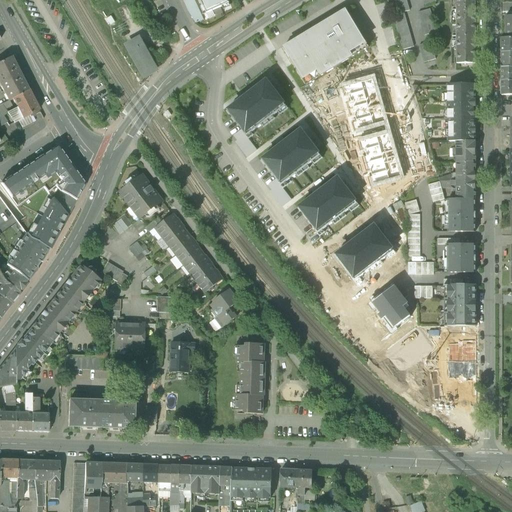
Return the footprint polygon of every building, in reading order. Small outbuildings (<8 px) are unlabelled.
[(186,0),(185,0),(196,24),(204,21),(194,0),(186,0)] [(200,0),(207,14),(230,4),(227,0),(200,0)] [(393,0),(397,14),(403,12),(409,10),(405,0),(393,0)] [(456,0),(456,10),(475,10),(475,0),(456,0)] [(284,48),(306,86),(369,48),(346,10),(284,48)] [(456,10),(457,23),(475,23),(475,10),(456,10)] [(418,14),(424,36),(429,35),(437,33),(434,23),(430,11),(418,14)] [(413,47),(403,12),(397,14),(392,15),(397,31),(402,50),(413,47)] [(457,23),(457,36),(475,36),(475,23),(457,23)] [(457,36),(457,49),(475,49),(475,36),(457,36)] [(501,39),(501,54),(511,53),(511,38),(507,39),(501,39)] [(155,71),(139,41),(129,47),(145,76),(155,71)] [(419,45),(424,61),(435,58),(435,56),(433,50),(431,41),(419,45)] [(475,55),(475,49),(457,49),(457,64),(475,64),(475,55)] [(511,53),(501,54),(501,68),(511,68),(511,53)] [(0,85),(8,102),(9,102),(13,100),(13,99),(29,91),(11,57),(0,63),(0,85)] [(511,81),(511,68),(501,68),(501,82),(511,81)] [(372,79),(345,88),(358,130),(385,122),(372,79)] [(511,95),(511,81),(501,82),(502,96),(511,95)] [(266,82),(227,112),(244,134),(248,131),(251,134),(251,133),(262,125),(263,125),(260,121),(270,114),(272,117),(273,117),(279,112),(277,109),(284,104),(266,82)] [(449,142),(456,142),(475,142),(475,141),(474,141),(474,134),(475,134),(475,127),(474,127),(474,107),(476,107),(475,101),(474,101),(474,86),(447,86),(447,94),(448,94),(448,103),(447,103),(447,111),(448,111),(449,142)] [(23,119),(32,115),(39,111),(29,91),(13,99),(13,100),(18,109),(23,119)] [(277,109),(279,112),(286,107),(284,104),(277,109)] [(288,109),(286,107),(279,112),(280,115),(288,109)] [(10,113),(15,123),(23,119),(18,109),(10,113)] [(260,121),(263,125),(272,117),(270,114),(260,121)] [(275,119),(273,117),(272,117),(263,125),(262,125),(264,128),(275,119)] [(241,130),(233,136),(237,141),(235,143),(247,159),(257,151),(241,130)] [(301,131),(262,161),(279,183),(283,180),(285,184),(286,183),(296,175),(297,174),(295,171),(304,164),(307,167),(308,166),(313,162),(314,162),(311,158),(318,153),(301,131)] [(388,134),(361,142),(374,185),(400,177),(388,134)] [(456,142),(456,163),(475,163),(475,142),(456,142)] [(75,202),(85,185),(58,147),(0,184),(17,207),(44,188),(48,193),(55,187),(58,190),(60,193),(75,202)] [(311,158),(314,162),(320,156),(318,153),(311,158)] [(322,159),(320,156),(314,162),(313,162),(315,165),(322,159)] [(456,163),(456,181),(475,181),(475,163),(456,163)] [(295,171),(297,174),(307,167),(304,164),(295,171)] [(310,169),(308,166),(307,167),(297,174),(296,175),(298,178),(310,169)] [(327,183),(337,179),(335,174),(325,178),(327,183)] [(120,192),(140,219),(145,215),(147,218),(150,217),(159,210),(160,208),(159,206),(163,202),(154,191),(155,191),(151,186),(150,186),(142,175),(138,179),(136,177),(134,177),(124,184),(123,186),(125,188),(120,192)] [(338,179),(299,209),(316,231),(319,228),(322,231),(323,230),(333,223),(334,222),(332,219),(341,212),(343,215),(344,214),(350,210),(350,209),(348,206),(355,201),(338,179)] [(276,180),(268,186),(272,191),(269,192),(282,208),(292,201),(276,180)] [(395,185),(391,181),(386,186),(389,190),(395,185)] [(476,199),(475,181),(456,181),(456,187),(456,199),(456,200),(475,199),(476,199)] [(433,202),(444,200),(440,182),(428,185),(433,202)] [(44,188),(17,207),(0,184),(0,197),(13,215),(27,234),(30,239),(50,249),(58,234),(68,215),(59,207),(55,202),(51,197),(48,193),(44,188)] [(48,193),(51,197),(58,190),(55,187),(48,193)] [(60,193),(55,202),(59,207),(68,215),(75,202),(60,193)] [(475,232),(475,199),(456,200),(456,199),(448,200),(448,207),(449,207),(449,224),(448,224),(448,232),(475,232)] [(405,204),(408,215),(420,212),(416,200),(405,204)] [(357,204),(355,201),(348,206),(350,209),(357,204)] [(359,207),(357,204),(350,209),(350,210),(352,213),(359,207)] [(332,219),(334,222),(343,215),(341,212),(332,219)] [(346,217),(344,214),(343,215),(334,222),(333,223),(335,225),(346,217)] [(156,228),(163,237),(180,224),(173,215),(156,228)] [(408,215),(408,257),(420,257),(420,215),(408,215)] [(125,216),(121,220),(128,229),(132,226),(125,216)] [(121,220),(117,223),(124,232),(128,229),(121,220)] [(145,228),(149,233),(150,232),(156,228),(158,226),(155,221),(145,228)] [(120,235),(124,232),(117,223),(113,226),(120,235)] [(163,237),(170,246),(187,234),(180,224),(163,237)] [(336,257),(351,276),(355,282),(356,283),(395,252),(374,227),(336,257)] [(150,232),(158,242),(163,237),(156,228),(150,232)] [(21,242),(11,260),(13,263),(34,276),(38,271),(37,268),(40,263),(42,263),(50,249),(30,239),(27,234),(20,241),(21,242)] [(170,247),(177,256),(194,243),(187,234),(170,246),(170,247)] [(164,252),(170,247),(170,246),(163,237),(158,242),(157,242),(164,252)] [(137,242),(133,246),(128,249),(135,258),(140,255),(142,253),(144,251),(137,242)] [(177,256),(184,265),(201,252),(194,243),(177,256)] [(476,273),(475,245),(460,245),(447,245),(447,252),(448,253),(448,265),(447,265),(448,273),(476,273)] [(184,265),(191,274),(208,262),(201,252),(184,265)] [(146,258),(142,253),(140,255),(135,258),(139,263),(146,258)] [(184,265),(177,256),(171,261),(178,270),(184,265)] [(29,282),(34,276),(13,263),(11,260),(10,260),(6,266),(14,271),(15,270),(29,282)] [(191,274),(198,284),(215,271),(208,262),(191,274)] [(102,273),(117,283),(122,274),(123,272),(108,263),(102,273)] [(434,263),(408,263),(408,275),(434,275),(434,263)] [(65,285),(55,298),(75,314),(101,281),(93,275),(94,274),(94,271),(90,268),(88,268),(87,270),(80,265),(69,280),(68,280),(65,284),(65,285)] [(143,274),(147,278),(156,271),(153,267),(143,274)] [(29,282),(15,270),(14,271),(10,276),(7,272),(1,276),(5,282),(20,293),(29,282)] [(222,280),(215,271),(198,284),(199,284),(202,288),(206,293),(222,280)] [(127,277),(122,274),(117,283),(116,284),(121,287),(127,277)] [(344,282),(348,288),(355,282),(351,276),(344,282)] [(20,293),(5,282),(1,286),(0,287),(0,296),(11,305),(20,293)] [(356,283),(355,282),(348,288),(345,289),(356,304),(366,296),(356,283)] [(195,293),(202,288),(199,284),(192,289),(195,293)] [(463,286),(448,286),(448,327),(476,327),(476,286),(463,286)] [(403,325),(408,321),(410,320),(405,312),(409,309),(393,287),(370,305),(392,333),(394,332),(398,328),(403,325)] [(432,287),(414,287),(414,299),(432,299),(432,287)] [(230,290),(218,298),(219,299),(214,303),(210,306),(214,311),(213,312),(217,318),(214,319),(222,329),(237,317),(231,308),(239,302),(230,290)] [(11,305),(0,296),(0,317),(0,318),(11,305)] [(160,297),(159,307),(174,308),(175,297),(162,297),(160,297)] [(41,316),(31,329),(51,345),(75,314),(55,298),(44,311),(40,315),(41,316)] [(108,317),(120,318),(120,312),(120,300),(108,300),(108,312),(108,314),(108,317)] [(361,312),(370,305),(367,300),(357,307),(361,312)] [(408,321),(403,325),(410,334),(415,331),(408,321)] [(115,349),(129,349),(130,324),(116,324),(115,349)] [(145,325),(130,324),(129,349),(144,350),(145,325)] [(403,325),(398,328),(405,338),(410,334),(403,325)] [(447,361),(476,361),(476,327),(448,327),(447,327),(447,361)] [(398,328),(394,332),(401,342),(405,338),(398,328)] [(17,346),(15,349),(15,381),(20,381),(28,371),(26,370),(30,365),(32,366),(36,360),(38,361),(51,345),(31,329),(21,341),(17,346)] [(392,333),(389,336),(396,345),(401,342),(394,332),(392,333)] [(389,336),(384,339),(391,349),(396,345),(389,336)] [(422,338),(418,342),(425,352),(430,348),(422,338)] [(384,339),(379,343),(386,352),(391,349),(384,339)] [(418,342),(413,346),(420,355),(425,352),(418,342)] [(176,374),(182,374),(183,373),(189,373),(190,352),(195,352),(195,344),(190,344),(171,343),(170,372),(176,373),(176,374)] [(245,414),(262,415),(262,401),(264,401),(264,396),(265,358),(264,358),(264,345),(247,344),(247,347),(237,347),(237,363),(241,363),(240,395),(236,395),(236,411),(245,411),(245,414)] [(413,346),(408,349),(415,359),(420,355),(413,346)] [(0,387),(15,384),(15,381),(15,349),(0,368),(0,387)] [(408,349),(403,353),(411,363),(415,359),(408,349)] [(403,353),(399,357),(406,366),(411,363),(403,353)] [(64,369),(102,370),(102,357),(97,357),(65,356),(64,369)] [(399,357),(394,360),(401,370),(406,366),(399,357)] [(466,396),(472,396),(476,396),(476,361),(447,361),(447,396),(454,396),(460,396),(466,396)] [(124,429),(136,429),(137,403),(69,400),(68,427),(80,427),(80,428),(97,428),(108,428),(124,429)] [(145,421),(157,422),(158,408),(146,408),(145,421)] [(0,431),(16,432),(16,413),(8,413),(0,412),(0,431)] [(16,432),(32,432),(32,414),(25,414),(16,413),(16,432)] [(38,414),(32,414),(32,432),(48,433),(48,431),(48,415),(38,414)] [(6,478),(17,479),(17,461),(1,461),(0,478),(6,478)] [(17,479),(17,480),(22,480),(34,481),(35,462),(17,461),(17,479)] [(40,481),(46,481),(46,462),(35,462),(34,481),(40,481)] [(59,463),(46,462),(46,481),(51,481),(58,482),(59,463)] [(85,489),(100,490),(101,484),(102,464),(85,463),(85,464),(84,494),(85,494),(85,489)] [(71,511),(82,511),(84,498),(84,494),(85,464),(73,464),(71,511)] [(102,464),(101,484),(110,484),(128,485),(128,482),(127,482),(128,465),(102,464)] [(128,482),(133,482),(138,483),(143,483),(144,466),(128,465),(127,482),(128,482)] [(158,466),(144,466),(143,483),(158,483),(158,466)] [(171,466),(158,466),(158,483),(171,484),(171,466)] [(171,484),(175,484),(180,484),(180,467),(171,466),(171,484)] [(180,467),(180,484),(191,485),(192,467),(180,467)] [(221,468),(192,467),(191,485),(191,491),(191,494),(220,495),(220,491),(220,486),(221,468)] [(221,468),(220,486),(231,486),(232,468),(221,468)] [(272,470),(232,468),(231,486),(230,502),(232,502),(232,498),(271,499),(272,470)] [(281,488),(298,489),(298,470),(281,470),(281,488)] [(313,471),(298,470),(298,489),(305,489),(312,489),(313,471)] [(0,507),(8,508),(6,492),(6,481),(6,478),(0,478),(0,479),(0,507)] [(58,500),(58,482),(51,481),(50,499),(58,500)] [(110,486),(110,484),(101,484),(100,490),(100,499),(108,499),(108,487),(110,486)] [(175,484),(171,484),(171,491),(170,491),(170,494),(179,494),(179,491),(175,491),(175,484)] [(191,491),(191,485),(180,484),(180,491),(179,491),(179,494),(179,496),(183,496),(183,491),(191,491)] [(220,486),(220,491),(224,491),(223,507),(228,507),(230,507),(230,502),(231,486),(220,486)] [(28,489),(29,501),(29,502),(31,502),(36,502),(36,499),(35,489),(28,489)] [(305,489),(298,489),(297,505),(305,505),(305,501),(305,491),(305,489)] [(305,491),(305,501),(315,501),(315,492),(305,491)] [(179,506),(179,504),(179,496),(179,494),(170,494),(170,498),(170,506),(179,506)] [(107,511),(108,499),(100,499),(87,498),(86,511),(107,511)] [(144,511),(144,507),(144,498),(133,499),(128,499),(128,511),(144,511)] [(421,502),(410,506),(412,511),(423,511),(425,511),(421,502)]
